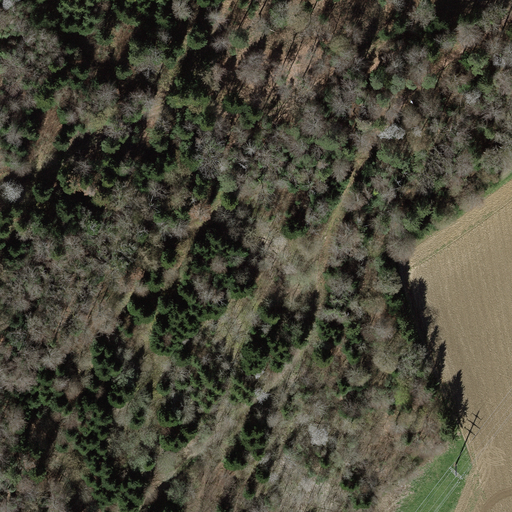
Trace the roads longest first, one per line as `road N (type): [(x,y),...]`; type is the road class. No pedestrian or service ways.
road 1 (track): [(511,14),(413,89),(369,147),(326,236),(297,361),(135,511)]
road 2 (track): [(501,0),(429,9),(270,113),(150,110),(54,165),(0,183)]
